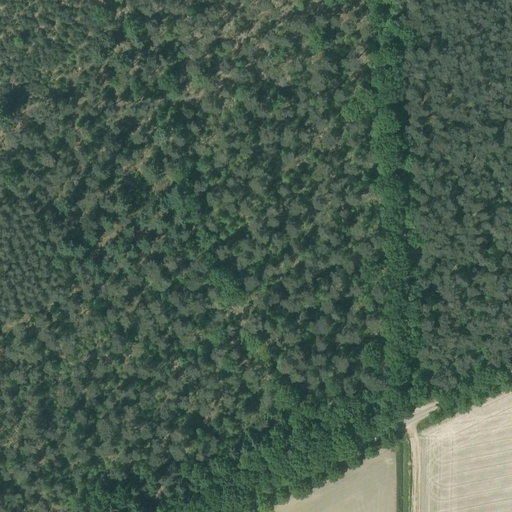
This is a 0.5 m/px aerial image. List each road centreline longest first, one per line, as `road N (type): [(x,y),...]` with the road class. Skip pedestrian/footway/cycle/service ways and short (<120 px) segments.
road 1 (track): [(399,0),(416,511)]
road 2 (unclassified): [(229,511),(511,373)]
